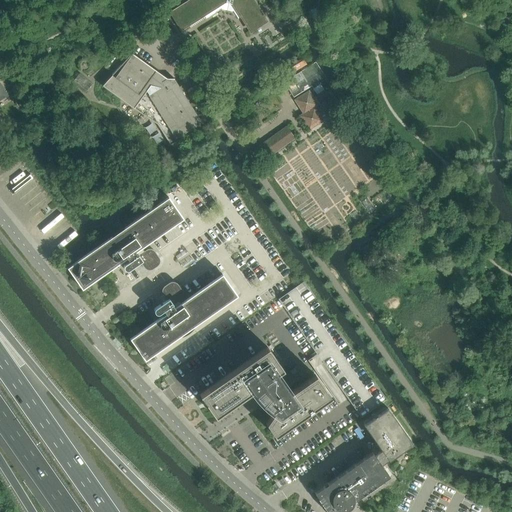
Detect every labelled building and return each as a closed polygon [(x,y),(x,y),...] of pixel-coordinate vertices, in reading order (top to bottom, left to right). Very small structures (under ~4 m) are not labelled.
[(253,0),(191,0),(171,13),(180,29),(203,14),(206,19),(221,9),(232,12),(237,19),(242,16),(252,31),(267,22),(253,0)] [(130,37),(105,53),(108,58),(133,42),(130,37)] [(111,75),(104,85),(157,124),(171,146),(185,137),(183,134),(201,123),(174,79),(169,82),(156,72),(156,71),(132,54),(130,57),(128,56),(121,66),(123,67),(115,78),(111,75)] [(303,59),(279,74),(282,79),(306,64),(303,59)] [(304,114),(300,116),(309,129),(316,125),(313,122),(320,117),(314,107),(317,105),(309,92),(295,100),(304,114)] [(286,126),(256,148),(265,160),(295,139),(286,126)] [(111,235),(112,236),(67,268),(82,289),(124,260),(127,258),(129,261),(125,264),(124,265),(123,266),(123,267),(124,268),(124,269),(125,270),(126,270),(127,270),(128,270),(129,270),(140,262),(140,263),(140,264),(140,265),(140,266),(141,266),(141,267),(142,267),(143,266),(144,268),(145,268),(146,269),(147,270),(148,270),(149,270),(150,270),(151,270),(152,269),(153,269),(158,265),(159,265),(159,264),(160,263),(160,262),(160,261),(160,260),(160,259),(160,258),(159,257),(155,251),(154,250),(153,249),(152,249),(151,249),(150,248),(148,248),(147,249),(146,249),(144,251),(142,248),(183,218),(168,197),(124,228),(123,227),(121,228),(119,228),(118,229),(116,230),(115,231),(114,232),(112,234),(111,235)] [(163,316),(130,339),(145,360),(181,335),(182,336),(183,336),(185,335),(187,334),(188,333),(190,332),(191,331),(192,329),(193,328),(193,327),(237,296),(222,274),(181,303),(178,300),(180,299),(181,298),(182,297),(182,296),(183,296),(183,295),(183,294),(183,293),(183,292),(182,291),(182,290),(177,284),(177,283),(176,282),(175,282),(174,281),(173,281),(172,281),(171,281),(170,282),(164,286),(163,287),(163,288),(162,288),(162,289),(162,291),(162,292),(162,293),(162,294),(163,294),(163,296),(163,297),(162,297),(162,298),(163,298),(163,299),(164,300),(165,300),(166,300),(166,299),(166,300),(155,308),(154,309),(154,310),(154,311),(154,312),(155,313),(156,314),(157,314),(158,314),(159,314),(164,311),(166,313),(163,316)] [(304,281),(295,287),(309,307),(318,301),(304,281)] [(274,412),(266,423),(275,436),(331,397),(316,375),(290,393),(277,374),(283,369),(268,347),(200,395),(215,417),(252,391),(254,393),(256,396),(257,395),(259,397),(258,398),(258,399),(258,400),(258,401),(259,401),(260,402),(261,402),(262,402),(263,402),(265,404),(264,404),(266,407),(269,408),(271,410),(274,412)] [(324,364),(315,370),(339,405),(349,399),(324,364)] [(373,380),(364,386),(378,406),(386,400),(373,380)] [(372,445),(371,446),(371,450),(373,452),(314,493),(323,505),(320,507),(324,511),(326,510),(327,511),(338,511),(340,510),(342,511),(343,511),(344,511),(345,510),(347,510),(348,509),(349,509),(351,508),(352,506),(352,505),(353,504),(353,503),(354,502),(354,501),(389,476),(381,464),(388,460),(389,461),(413,444),(388,408),(363,425),(377,445),(372,445)]
